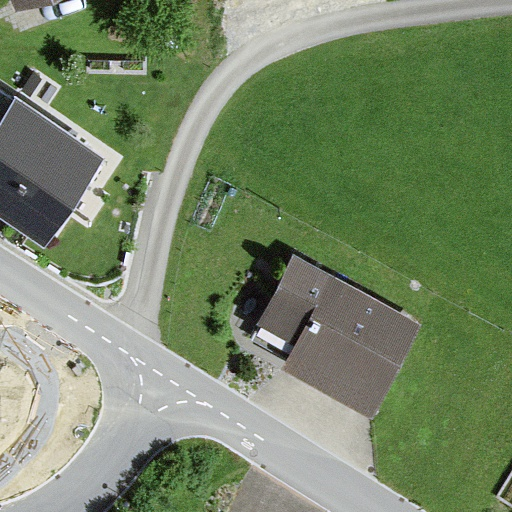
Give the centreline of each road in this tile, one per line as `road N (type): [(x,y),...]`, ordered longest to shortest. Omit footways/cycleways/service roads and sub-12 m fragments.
road 1 (unclassified): [(142,369),(365,511)]
road 2 (residential): [(59,511),(104,476),(149,402),(142,369)]
road 3 (unclassified): [(0,275),(142,369)]
